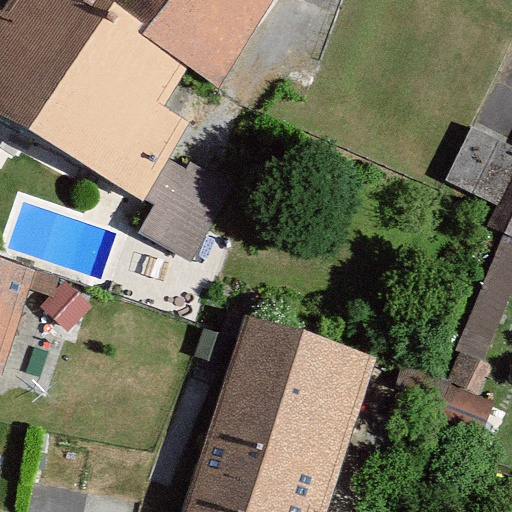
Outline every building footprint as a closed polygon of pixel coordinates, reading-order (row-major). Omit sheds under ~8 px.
[(197,64),(94,0),(22,0),(11,17),(0,10),(0,118),(143,207),(200,115),(175,99),(197,64)] [(94,0),(197,64),(224,80),(274,0),(94,0)] [(511,175),(489,224),(511,235),(511,175)] [(33,271),(0,260),(0,375),(0,376),(33,271)] [(247,322),(181,511),(318,511),(370,365),(247,322)]
